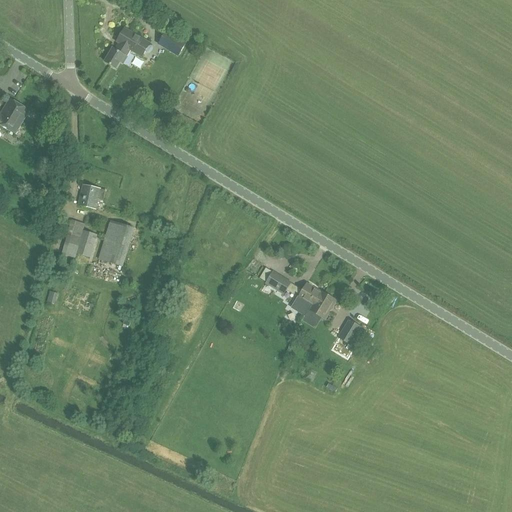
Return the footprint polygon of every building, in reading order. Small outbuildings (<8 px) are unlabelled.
[(116,42),(118,44),(115,50),(113,48),(105,62),(116,69),(120,62),(123,64),(131,50),(142,57),(150,44),(124,29),(116,42)] [(167,31),(159,45),(178,56),(186,43),(167,31)] [(38,92),(50,84),(44,77),(33,85),(38,92)] [(0,124),(15,134),(29,111),(10,99),(0,115),(0,114),(0,124)] [(100,189),(83,185),(78,206),(96,210),(98,200),(103,201),(105,191),(100,189)] [(41,227),(48,208),(39,205),(32,224),(41,227)] [(135,228),(110,221),(98,260),(123,267),(135,228)] [(62,255),(72,258),(82,225),(71,222),(62,255)] [(90,258),(97,235),(83,231),(75,254),(90,258)] [(245,265),(251,269),(257,262),(251,257),(245,265)] [(354,266),(349,276),(355,280),(361,269),(354,266)] [(103,267),(101,273),(114,278),(116,273),(103,267)] [(291,282),(273,271),(266,284),(284,295),(286,290),(291,283),(291,282)] [(318,305),(324,294),(322,292),(307,283),(298,297),(298,298),(292,308),(291,309),(305,317),(306,315),(306,314),(309,310),(311,306),(313,302),(318,305)] [(311,306),(306,314),(319,322),(322,317),(325,319),(336,300),(324,294),(318,305),(313,302),(311,306)] [(365,328),(349,320),(339,338),(355,347),(365,328)] [(315,377),(314,376),(310,374),(309,373),(306,379),(312,382),(315,377)] [(323,380),(329,384),(335,378),(329,373),(323,380)]
